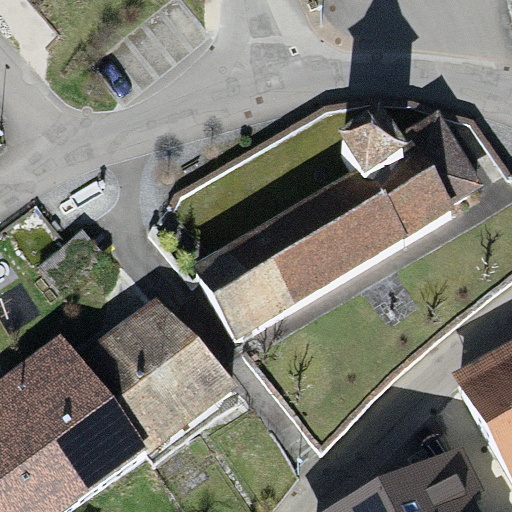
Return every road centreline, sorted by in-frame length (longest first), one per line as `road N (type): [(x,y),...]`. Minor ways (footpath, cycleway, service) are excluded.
road 1 (unknown): [(122,139),(139,255),(274,414),(316,511)]
road 2 (residential): [(270,61),(66,168),(0,214)]
road 3 (residential): [(321,511),(511,321)]
road 4 (residential): [(511,94),(270,61)]
